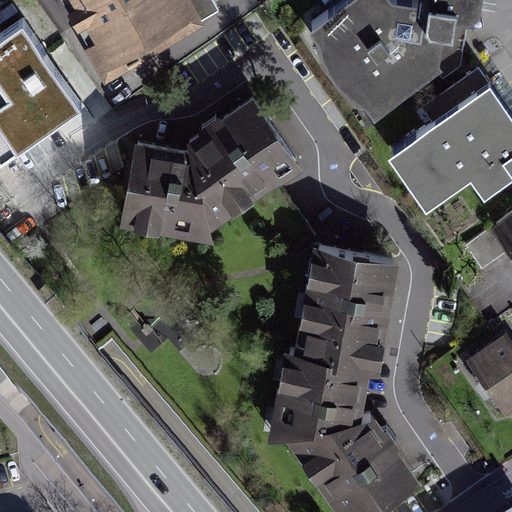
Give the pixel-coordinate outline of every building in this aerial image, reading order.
[(64,0),(107,74),(220,10),(214,0),(64,0)] [(484,0),(483,0),(332,0),(311,17),(320,29),(324,42),(329,56),(337,68),(346,78),(356,86),(368,93),(378,105),(464,37),(470,12),(484,0)] [(0,27),(0,154),(81,100),(21,13),(0,27)] [(489,186),(511,170),(511,108),(481,64),(417,108),(427,121),(393,144),(430,197),(475,166),(489,186)] [(180,147),(133,140),(122,218),(209,231),(301,161),(249,94),(180,147)] [(511,247),(511,210),(494,223),(511,247)] [(340,511),(367,511),(417,479),(361,398),(385,257),(323,246),(282,415),(340,511)] [(511,337),(507,330),(468,358),(506,409),(511,405),(511,337)]
